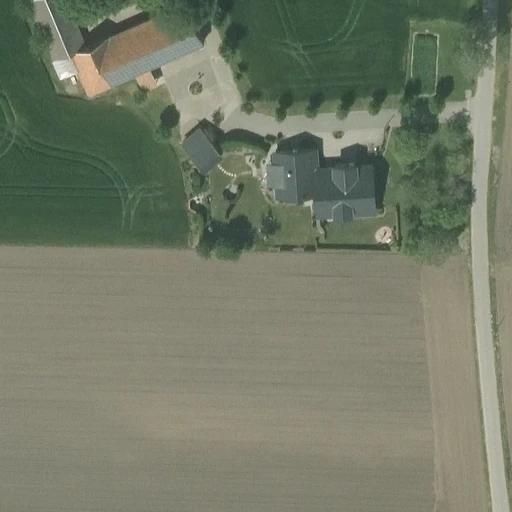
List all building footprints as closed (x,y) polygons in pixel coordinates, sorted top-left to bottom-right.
[(65,0),(28,0),(61,75),(78,68),(71,51),(86,45),(65,0)] [(186,1),(113,34),(130,74),(204,42),(186,1)] [(86,45),(71,51),(78,68),(89,92),(130,74),(113,34),(112,33),(86,45)] [(200,169),(222,155),(202,123),(180,137),(200,169)] [(314,147),(289,149),(291,174),(278,175),(279,193),(316,191),(315,167),(316,167),(314,147)] [(289,149),(276,150),(278,175),(291,174),(289,149)] [(316,167),(315,167),(316,191),(317,211),(375,208),(372,164),(316,167)]
